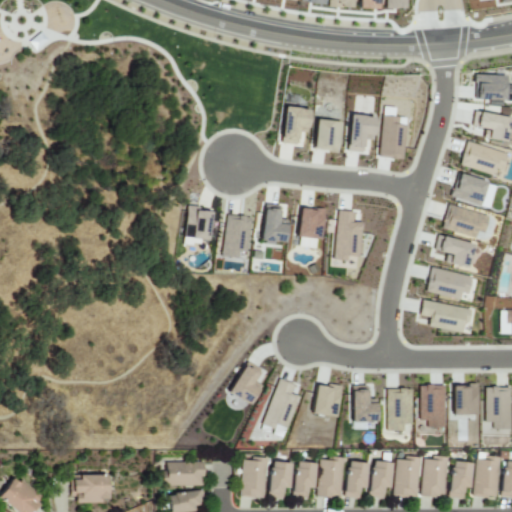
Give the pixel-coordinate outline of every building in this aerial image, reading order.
[(501,101),(502,76),(471,75),(471,100),(501,101)] [(278,145),(302,146),(304,109),(280,108),(278,145)] [(483,139),(501,143),(506,119),(471,111),(468,127),(485,131),(483,139)] [(343,152),(358,153),(359,140),(369,141),(371,117),(346,115),(343,152)] [(399,160),(404,119),(380,116),(375,157),(399,160)] [(310,151),(335,152),(336,121),(311,121),(310,151)] [(497,170),(502,154),(462,141),(455,165),(490,176),(493,168),(497,170)] [(485,209),(491,185),(454,175),(447,199),(485,209)] [(283,226),(274,225),(276,205),(260,204),(256,241),(281,244),(283,226)] [(180,245),(190,246),(190,241),(205,242),(206,208),(182,207),(180,245)] [(438,232),(479,239),(483,214),(442,207),(438,232)] [(320,209),(296,208),(294,247),(312,248),(312,240),(318,240),(320,209)] [(357,223),(349,223),(350,212),(333,211),(331,258),(355,260),(357,223)] [(234,259),(235,252),(243,253),(247,218),(222,215),(217,257),(234,259)] [(469,245),(434,236),(430,251),(447,255),(445,264),(462,269),(469,245)] [(467,278),(427,268),(421,292),(455,300),(457,293),(463,294),(467,278)] [(457,334),(459,323),(464,323),(466,310),(418,301),(415,316),(425,318),(423,327),(457,334)] [(511,311),(497,311),(496,335),(511,335),(511,311)] [(294,397),(286,394),(290,384),(275,379),(258,428),(281,436),(294,397)] [(308,415),(333,417),(336,387),(311,384),(308,415)] [(448,416),(473,416),(473,385),(448,384),(448,416)] [(423,428),(441,428),(440,386),(415,386),(416,421),(423,421),(423,428)] [(363,387),(348,387),(347,422),(372,422),(372,405),(363,404),(363,387)] [(480,423),(488,423),(488,430),(506,430),(507,388),(481,387),(480,423)] [(383,389),(382,432),(400,432),(400,424),(407,424),(407,389),(383,389)] [(468,496),(491,499),(496,457),(473,454),(468,496)] [(337,498),(339,458),(327,457),(327,461),(315,460),(313,497),(337,498)] [(417,458),(403,457),(403,461),(393,460),(388,496),(412,499),(417,458)] [(417,497),(441,498),(443,459),(419,457),(417,497)] [(237,498),(261,499),(263,459),(238,458),(237,498)] [(200,463),(159,462),(159,486),(199,487),(200,463)] [(264,498),(279,499),(280,489),(285,490),(287,464),(267,462),(264,498)] [(311,464),(292,462),(288,494),(307,496),(311,464)] [(365,498),(380,498),(380,489),(386,489),(387,463),(367,462),(365,498)] [(467,463),(447,462),(445,498),(460,499),(461,488),(466,489),(467,463)] [(511,488),(511,462),(498,462),(496,497),(510,498),(511,488)] [(342,498),(355,498),(355,489),(362,489),(362,463),(342,463),(342,498)] [(105,476),(77,475),(77,481),(69,481),(68,503),(104,503),(105,476)] [(0,503),(11,511),(30,511),(40,500),(10,478),(0,490),(0,503)] [(164,493),(164,511),(189,511),(190,505),(199,505),(199,492),(164,493)]
